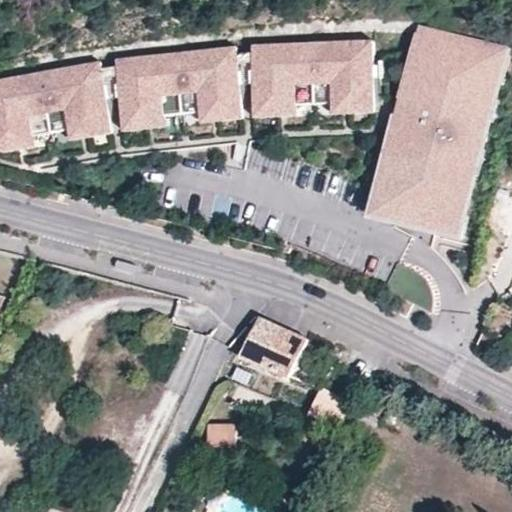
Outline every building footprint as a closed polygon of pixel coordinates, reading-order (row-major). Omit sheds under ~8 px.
[(390,193),(408,120),(419,123),(423,105),(413,103),(429,36),(419,34),(380,190),(390,193)] [(464,229),(507,55),(500,54),(502,47),(460,36),(458,44),(429,36),(413,103),(423,105),(419,123),(408,120),(390,193),(386,210),(397,212),(402,214),(427,220),(464,229)] [(377,102),(374,41),(251,46),(252,108),(280,107),(315,105),(349,104),(377,102)] [(397,212),(386,210),(390,193),(380,190),(373,217),(466,240),(510,56),(511,49),(502,47),(500,54),(507,55),(464,229),(427,220),(402,214),(397,212)] [(239,60),(238,48),(116,60),(121,121),(147,118),(181,115),(217,111),(244,108),(239,60)] [(112,123),(101,63),(0,81),(0,143),(16,141),(18,140),(51,134),(87,127),(112,123)] [(422,276),(396,263),(385,286),(415,303),(418,305),(431,312),(432,308),(433,304),(432,297),(431,291),(430,286),(427,281),(422,276)] [(307,339),(259,318),(240,356),(289,373),(290,373),(307,339)] [(172,375),(179,355),(165,350),(101,328),(87,369),(151,391),(158,370),(172,375)] [(310,410),(341,423),(352,401),(322,386),(310,410)] [(234,425),(206,426),(207,446),(234,446),(234,425)]
